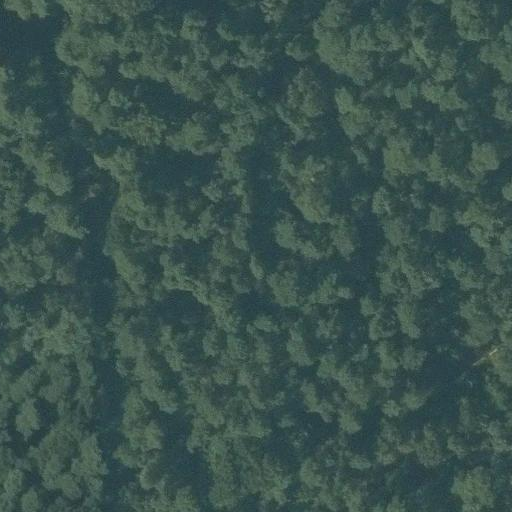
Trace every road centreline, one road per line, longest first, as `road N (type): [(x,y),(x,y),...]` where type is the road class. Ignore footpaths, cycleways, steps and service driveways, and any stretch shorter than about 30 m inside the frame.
road 1 (track): [(31,32),(75,117),(97,198),(130,435)]
road 2 (track): [(130,435),(0,457)]
